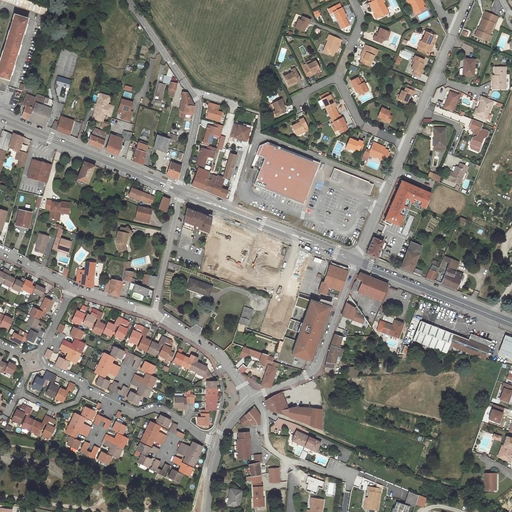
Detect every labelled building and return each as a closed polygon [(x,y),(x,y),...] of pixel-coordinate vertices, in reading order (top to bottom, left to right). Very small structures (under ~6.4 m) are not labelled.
[(24,0),(0,0),(45,16),(48,8),(24,0)] [(374,0),(372,1),(369,3),(372,8),(371,8),(374,14),(374,15),(376,18),(383,15),(383,16),(388,14),(383,2),(384,2),(382,0),(374,0)] [(410,3),(413,9),(415,13),(416,14),(421,12),(420,11),(425,9),(422,4),(420,0),(406,0),(409,4),(410,3)] [(337,19),(342,28),(348,24),(344,17),(346,16),(344,12),(342,7),(340,4),(329,9),(331,13),(333,12),(337,19)] [(497,17),(485,12),(482,19),(483,19),(479,28),(480,29),(479,31),(477,30),(475,35),(487,40),(489,35),(494,24),(497,17)] [(14,14),(12,19),(13,20),(10,31),(9,31),(6,40),(7,40),(4,51),(2,51),(0,58),(0,60),(1,61),(0,62),(0,89),(5,91),(10,74),(11,70),(12,68),(13,65),(17,54),(18,50),(18,48),(20,44),(23,34),(24,30),(25,28),(26,24),(27,19),(14,14)] [(298,19),(297,24),(295,28),(303,31),(306,26),(307,23),(309,23),(311,20),(303,16),(301,20),(298,19)] [(380,28),(378,33),(377,36),(375,36),(373,40),(381,43),(383,39),(385,40),(387,36),(389,32),(389,31),(380,28)] [(432,32),(426,30),(421,42),(420,41),(418,46),(419,47),(417,51),(428,55),(430,51),(431,51),(433,46),(431,46),(434,39),(435,35),(431,33),(432,32)] [(341,40),(329,35),(327,40),(328,41),(323,52),(328,54),(329,53),(333,55),(335,51),(338,45),(339,46),(341,40)] [(365,45),(363,49),(365,50),(362,57),(360,61),(365,63),(364,64),(370,66),(374,55),(376,55),(378,50),(365,45)] [(422,68),(424,64),(422,63),(424,59),(415,56),(413,60),(415,60),(413,64),(412,69),(414,70),(412,73),(420,76),(422,72),(420,71),(422,68)] [(475,59),(464,59),(463,67),(464,67),(464,69),(460,68),(460,69),(459,73),(461,75),(473,76),(475,59)] [(304,65),(303,65),(309,76),(312,74),(311,73),(315,71),(319,69),(315,60),(311,62),(307,65),(306,63),(304,65)] [(68,67),(64,82),(68,83),(72,68),(68,67)] [(505,87),(505,67),(495,67),(495,75),(495,82),(492,82),(492,89),(499,89),(500,87),(505,87)] [(288,74),(284,76),(288,84),(292,82),(296,80),(297,82),(301,80),(294,68),(290,70),(292,72),(288,74)] [(171,77),(173,72),(170,69),(169,69),(167,76),(165,75),(163,82),(170,84),(170,82),(171,77)] [(357,78),(350,81),(354,88),(355,87),(357,91),(359,95),(368,90),(370,91),(371,89),(367,82),(364,84),(363,82),(364,82),(363,79),(358,81),(357,78)] [(32,82),(25,80),(24,84),(22,91),(29,92),(32,82)] [(170,84),(168,88),(174,90),(175,90),(177,84),(174,83),(170,82),(170,84)] [(159,83),(156,96),(159,97),(162,98),(165,85),(159,83)] [(412,90),(406,88),(404,91),(401,90),(399,95),(398,99),(406,102),(408,98),(410,94),(412,95),(413,91),(412,90)] [(460,94),(450,90),(443,108),(453,112),(460,94)] [(332,118),(339,115),(335,107),(333,104),(334,103),(330,95),(328,91),(320,96),(321,99),(323,102),(326,107),(332,118)] [(191,99),(187,93),(182,92),(181,97),(183,97),(181,104),(180,111),(184,112),(185,105),(194,107),(193,104),(191,99)] [(22,116),(29,119),(35,103),(42,105),(45,97),(38,95),(36,98),(27,94),(23,104),(26,106),(22,116)] [(95,111),(92,119),(102,122),(104,115),(111,117),(114,106),(108,104),(110,96),(105,94),(103,98),(99,97),(97,104),(100,105),(99,108),(98,108),(96,109),(95,111)] [(493,101),(481,96),(479,101),(480,101),(477,109),(479,110),(477,115),(486,119),(493,101)] [(50,108),(53,100),(52,100),(46,98),(45,97),(42,105),(50,108)] [(133,102),(122,99),(119,108),(121,109),(120,114),(123,114),(121,119),(129,122),(132,112),(130,111),(133,102)] [(283,103),(281,99),(272,103),(274,106),(276,110),(273,111),(272,113),(273,116),(276,116),(286,111),(284,108),(285,107),(283,103)] [(35,103),(29,119),(30,119),(46,126),(50,114),(48,114),(50,108),(42,105),(35,103)] [(219,106),(210,103),(208,107),(209,107),(208,112),(207,117),(220,121),(222,112),(217,111),(219,106)] [(184,112),(185,112),(191,113),(193,114),(194,107),(185,105),(184,112)] [(386,110),(382,108),(378,116),(382,118),(386,120),(385,121),(389,123),(392,116),(389,115),(390,111),(386,110)] [(332,118),(334,122),(338,130),(339,129),(340,133),(347,129),(345,126),(346,126),(344,122),(342,117),(341,118),(339,114),(339,115),(332,118)] [(57,130),(69,135),(73,121),(61,116),(58,125),(57,130)] [(296,123),(291,126),(296,134),(299,132),(304,129),(303,127),(307,126),(303,118),(299,120),(300,121),(296,123)] [(483,138),(486,137),(488,132),(480,129),(482,123),(472,119),(469,128),(473,130),(475,130),(474,132),(476,136),(474,137),(472,138),(469,143),(470,144),(474,145),(473,148),(479,150),(482,144),(480,143),(483,138)] [(220,136),(223,126),(214,123),(213,127),(208,125),(208,127),(207,129),(204,141),(210,143),(213,133),(220,136)] [(243,126),(234,124),(230,135),(246,140),(250,128),(243,126)] [(434,128),(434,146),(433,150),(445,150),(445,128),(434,128)] [(122,139),(124,131),(119,129),(118,131),(116,131),(115,134),(115,135),(117,135),(116,137),(117,137),(122,139)] [(12,134),(2,130),(0,137),(0,149),(6,151),(8,147),(12,134)] [(88,143),(102,149),(106,136),(99,133),(99,132),(98,131),(97,133),(93,131),(92,135),(91,135),(88,143)] [(130,141),(132,133),(124,131),(122,139),(130,141)] [(24,137),(13,133),(9,147),(18,151),(19,151),(24,137)] [(168,139),(157,134),(153,148),(165,152),(170,139),(169,139),(168,139)] [(116,137),(112,135),(111,135),(108,142),(115,144),(117,137),(116,137)] [(122,139),(117,137),(115,144),(108,142),(106,150),(117,155),(122,139)] [(354,140),(349,138),(346,147),(350,148),(355,150),(356,148),(360,150),(360,148),(362,144),(363,142),(359,140),(358,142),(354,140)] [(267,142),(263,144),(259,153),(265,156),(263,160),(261,168),(254,184),(302,203),(318,162),(267,142)] [(378,144),(373,142),(370,150),(366,148),(364,154),(368,157),(369,155),(374,157),(374,156),(380,158),(385,160),(387,155),(388,152),(389,151),(384,149),(378,146),(378,144)] [(133,161),(142,165),(146,152),(145,152),(147,146),(146,146),(138,143),(136,149),(136,151),(135,153),(134,156),(133,161)] [(470,144),(469,148),(470,151),(477,154),(479,150),(473,148),(474,145),(470,144)] [(214,158),(217,148),(208,146),(207,149),(202,148),(201,148),(201,152),(197,164),(204,166),(206,156),(214,158)] [(24,168),(28,153),(22,152),(19,160),(17,166),(24,168)] [(236,155),(230,153),(223,177),(229,179),(236,155)] [(47,182),(52,165),(32,159),(27,177),(47,182)] [(84,161),(84,162),(77,179),(85,182),(87,183),(94,165),(84,161)] [(208,179),(209,179),(210,178),(211,178),(214,165),(215,165),(216,162),(213,161),(210,172),(208,179)] [(177,179),(181,166),(171,162),(167,175),(177,179)] [(465,171),(466,171),(468,167),(460,163),(458,167),(455,174),(453,173),(450,171),(447,179),(459,185),(465,171)] [(205,190),(209,179),(208,179),(210,172),(199,168),(192,185),(205,190)] [(368,182),(334,168),(331,177),(331,178),(365,191),(368,182)] [(428,172),(426,177),(439,182),(441,176),(428,172)] [(217,177),(211,192),(224,198),(227,191),(221,188),(224,178),(223,177),(217,175),(217,177)] [(209,179),(205,190),(211,192),(217,177),(213,176),(212,179),(211,178),(210,178),(209,179)] [(373,184),(368,182),(365,191),(370,193),(373,184)] [(406,183),(405,186),(400,184),(395,195),(397,196),(395,201),(393,200),(391,204),(394,205),(391,210),(389,209),(384,219),(391,222),(398,225),(401,219),(402,216),(405,217),(408,209),(406,208),(407,205),(409,205),(411,200),(414,201),(413,203),(421,206),(425,207),(431,194),(427,192),(419,189),(406,183)] [(146,202),(149,195),(131,187),(128,196),(139,200),(139,199),(146,202)] [(166,211),(170,200),(162,196),(158,208),(166,211)] [(50,219),(57,220),(58,211),(69,212),(70,203),(59,201),(59,203),(52,202),(52,200),(47,200),(46,209),(51,210),(50,219)] [(152,209),(138,206),(135,216),(149,220),(152,209)] [(208,233),(212,216),(208,215),(197,210),(196,212),(193,211),(193,209),(189,207),(188,208),(187,208),(178,246),(188,250),(193,237),(191,236),(193,229),(197,230),(198,228),(208,233)] [(16,225),(23,227),(23,225),(28,227),(32,212),(19,209),(16,225)] [(69,214),(69,212),(58,211),(57,220),(60,220),(60,213),(69,214)] [(409,215),(402,233),(407,235),(414,217),(409,215)] [(118,231),(116,240),(126,243),(127,236),(128,233),(130,231),(127,227),(124,229),(121,228),(120,231),(118,231)] [(49,237),(39,233),(36,243),(37,243),(35,250),(43,253),(49,237)] [(282,243),(261,235),(255,251),(276,259),(282,243)] [(213,247),(223,248),(223,247),(234,247),(234,242),(232,242),(233,238),(227,237),(226,238),(221,238),(221,237),(214,236),(213,247)] [(59,238),(56,237),(52,249),(58,250),(58,249),(68,252),(71,242),(59,238)] [(366,254),(377,258),(383,241),(372,237),(366,254)] [(116,240),(116,242),(119,251),(126,249),(124,244),(126,243),(116,240)] [(246,242),(243,241),(239,251),(237,256),(241,257),(242,253),(246,242)] [(410,242),(407,250),(418,255),(421,246),(420,246),(414,243),(410,242)] [(297,296),(303,277),(310,255),(300,250),(291,278),(287,295),(286,294),(274,333),(272,337),(280,340),(283,341),(285,336),(287,328),(290,319),(294,305),(297,296)] [(407,250),(400,268),(411,272),(418,255),(407,250)] [(253,256),(242,253),(241,257),(251,261),(253,256)] [(267,261),(260,258),(258,264),(257,264),(250,282),(258,285),(267,261)] [(440,283),(449,286),(455,271),(459,262),(450,259),(449,263),(440,283)] [(91,287),(92,287),(94,262),(86,262),(85,272),(78,269),(77,282),(83,285),(91,287)] [(329,265),(319,293),(326,295),(329,287),(340,291),(347,271),(329,265)] [(426,278),(434,281),(439,269),(432,266),(430,270),(426,278)] [(0,271),(0,281),(2,283),(8,271),(5,269),(3,273),(0,271)] [(66,278),(68,273),(60,269),(57,273),(66,278)] [(126,271),(123,270),(122,279),(130,282),(132,272),(129,271),(126,271)] [(8,271),(2,283),(10,287),(14,278),(9,276),(11,272),(8,271)] [(455,271),(449,286),(456,289),(457,289),(463,275),(455,271)] [(387,284),(359,273),(357,279),(362,281),(358,292),(380,301),(387,284)] [(157,276),(145,274),(143,283),(147,283),(147,285),(155,286),(157,276)] [(21,289),(26,279),(22,278),(20,281),(16,279),(12,288),(20,292),(21,289)] [(33,291),(35,287),(31,285),(33,283),(26,279),(21,289),(31,294),(33,291)] [(119,296),(122,281),(111,279),(110,286),(106,285),(104,292),(119,296)] [(190,279),(187,288),(209,296),(212,286),(190,279)] [(362,281),(357,279),(354,282),(351,290),(358,292),(362,281)] [(153,294),(154,290),(148,288),(136,284),(135,283),(133,289),(147,295),(148,292),(153,294)] [(40,300),(43,302),(45,298),(46,295),(43,294),(45,289),(36,284),(35,287),(33,291),(42,296),(40,300)] [(318,303),(297,296),(294,305),(307,310),(303,323),(290,319),(287,328),(299,332),(296,341),(285,336),(283,341),(277,358),(277,359),(292,365),(296,355),(300,357),(300,355),(302,356),(302,357),(310,360),(330,302),(319,299),(318,303)] [(43,302),(39,310),(46,313),(52,301),(45,298),(43,302)] [(356,305),(351,298),(347,304),(354,308),(356,305)] [(355,313),(354,308),(346,303),(341,316),(362,323),(364,318),(363,316),(359,315),(355,313)] [(79,324),(87,307),(83,306),(80,312),(77,311),(72,321),(79,324)] [(46,313),(39,310),(33,307),(29,315),(30,315),(38,319),(40,315),(44,316),(46,313)] [(244,307),(239,322),(248,325),(249,320),(252,310),(244,307)] [(95,317),(98,311),(93,309),(90,315),(87,314),(82,324),(90,328),(95,317)] [(0,317),(0,325),(1,325),(4,326),(8,329),(13,319),(5,315),(4,317),(1,315),(0,317)] [(38,319),(30,315),(28,321),(26,324),(30,325),(32,327),(39,330),(41,326),(37,325),(39,320),(38,319)] [(128,322),(123,319),(120,326),(115,336),(122,339),(127,329),(126,328),(125,328),(128,322)] [(403,324),(394,320),(392,326),(390,326),(390,325),(385,323),(382,332),(398,338),(403,324)] [(100,335),(104,324),(97,321),(92,331),(100,335)] [(435,352),(436,349),(446,353),(447,349),(450,341),(453,334),(420,321),(409,348),(417,351),(419,345),(424,347),(435,352)] [(108,322),(105,329),(103,333),(111,336),(115,326),(108,322)] [(140,334),(143,328),(138,325),(135,331),(133,330),(128,340),(135,344),(140,334)] [(33,342),(39,330),(32,327),(31,330),(29,335),(27,339),(33,342)] [(83,332),(73,327),(70,334),(80,339),(83,332)] [(27,339),(29,335),(25,333),(21,330),(18,335),(14,333),(11,339),(20,344),(22,340),(25,341),(27,339)] [(468,339),(453,334),(450,341),(451,341),(450,345),(452,346),(485,358),(491,342),(470,333),(468,339)] [(335,363),(336,359),(336,355),(340,356),(342,349),(340,348),(340,346),(339,346),(341,339),(345,341),(345,340),(345,337),(342,337),(342,336),(334,334),(330,346),(328,352),(325,367),(333,368),(334,363),(335,363)] [(497,352),(511,358),(511,337),(505,334),(497,352)] [(146,351),(150,341),(143,337),(138,347),(146,351)] [(85,344),(75,339),(72,344),(71,346),(81,351),(85,344)] [(277,358),(283,341),(280,340),(274,357),(277,358)] [(152,342),(147,352),(155,355),(159,345),(152,342)] [(72,344),(71,343),(68,348),(80,353),(81,351),(71,346),(72,344)] [(171,348),(164,345),(159,355),(166,359),(169,351),(171,348)] [(124,352),(114,347),(110,354),(121,359),(124,352)] [(79,356),(80,353),(68,348),(67,350),(69,351),(79,356)] [(172,361),(181,365),(185,356),(180,354),(182,350),(178,348),(172,361)] [(259,363),(264,365),(266,359),(267,355),(250,349),(248,354),(260,358),(259,363)] [(69,351),(66,358),(76,363),(79,356),(69,351)] [(173,352),(169,351),(166,359),(165,361),(168,363),(173,352)] [(114,358),(103,353),(100,360),(110,365),(111,363),(114,358)] [(131,357),(132,355),(128,353),(123,362),(127,364),(131,357)] [(194,356),(191,355),(189,358),(185,356),(181,365),(188,369),(194,356)] [(198,358),(194,356),(188,369),(196,372),(200,363),(196,361),(198,358)] [(59,357),(55,365),(65,369),(69,362),(59,357)] [(141,359),(137,357),(136,360),(133,367),(137,369),(141,359)] [(262,385),(270,388),(275,373),(278,366),(278,364),(266,359),(264,365),(268,366),(262,385)] [(100,360),(99,362),(111,369),(113,364),(111,363),(110,365),(100,360)] [(8,364),(4,363),(1,369),(4,371),(11,374),(12,373),(15,367),(16,365),(9,362),(8,364)] [(111,369),(99,362),(98,365),(108,370),(107,372),(109,373),(111,369)] [(155,366),(145,362),(141,369),(151,373),(155,366)] [(207,367),(200,363),(196,372),(196,373),(203,376),(204,379),(211,375),(207,368),(207,367)] [(243,375),(247,367),(243,364),(237,370),(240,373),(243,375)] [(98,365),(94,372),(104,377),(107,372),(108,370),(98,365)] [(51,373),(48,380),(53,382),(56,375),(51,373)] [(156,378),(146,373),(144,379),(143,380),(153,385),(156,378)] [(204,379),(205,379),(206,381),(206,388),(216,388),(216,381),(215,381),(211,375),(204,379)] [(44,380),(37,377),(32,387),(39,391),(44,380)] [(109,381),(99,377),(95,384),(106,389),(109,381)] [(152,388),(153,385),(143,380),(144,379),(142,378),(140,382),(152,388)] [(75,384),(70,382),(67,389),(71,391),(75,384)] [(151,388),(152,388),(140,382),(138,387),(139,387),(140,386),(150,391),(151,388)] [(53,397),(56,393),(58,387),(51,383),(46,394),(53,397)] [(503,390),(500,399),(507,402),(511,391),(510,391),(511,386),(503,383),(501,390),(503,390)] [(139,387),(137,393),(147,398),(150,391),(140,386),(139,387)] [(60,388),(57,394),(55,398),(63,402),(68,391),(60,388)] [(140,397),(130,392),(127,399),(137,404),(140,397)] [(274,395),(281,410),(287,409),(281,392),(274,395)] [(187,402),(186,399),(183,399),(183,397),(183,393),(175,394),(175,397),(174,397),(174,408),(179,408),(182,408),(182,409),(187,409),(187,402)] [(287,409),(281,410),(274,395),(265,401),(270,411),(282,414),(289,417),(288,409),(287,409)] [(348,399),(335,400),(335,407),(349,405),(348,399)] [(24,413),(27,406),(21,403),(18,410),(16,410),(12,420),(19,423),(24,413)] [(201,410),(201,413),(208,414),(208,410),(216,410),(216,403),(205,403),(205,410),(201,410)] [(349,405),(335,407),(336,414),(350,412),(349,405)] [(494,405),(488,419),(498,423),(504,408),(494,405)] [(95,411),(85,407),(81,414),(91,419),(95,411)] [(256,410),(254,407),(252,409),(245,415),(246,416),(247,417),(256,410)] [(301,417),(303,408),(296,407),(288,409),(289,417),(295,419),(295,417),(301,417)] [(301,417),(300,421),(308,424),(322,430),(321,410),(310,408),(303,408),(301,417)] [(256,410),(247,417),(251,422),(253,426),(260,425),(259,415),(256,410)] [(85,418),(74,413),(71,421),(81,426),(82,423),(85,418)] [(208,414),(201,413),(201,417),(198,418),(198,425),(208,425),(208,414)] [(97,415),(94,422),(98,424),(100,420),(102,417),(97,415)] [(167,427),(171,420),(160,415),(156,423),(167,427)] [(240,421),(244,427),(251,422),(247,417),(246,416),(243,419),(243,418),(240,421)] [(22,427),(29,430),(32,425),(34,420),(26,417),(22,427)] [(55,420),(50,418),(47,424),(42,435),(50,438),(55,428),(52,427),(55,420)] [(111,421),(107,419),(105,422),(103,427),(107,429),(111,421)] [(43,424),(35,421),(33,426),(31,431),(38,435),(43,424)] [(160,426),(150,421),(147,428),(157,433),(158,431),(160,426)] [(366,443),(370,425),(355,421),(350,440),(366,443)] [(126,427),(116,422),(112,429),(123,434),(126,427)] [(82,428),(70,423),(69,425),(79,430),(78,431),(80,432),(82,428)] [(69,425),(65,432),(76,437),(78,431),(79,430),(69,425)] [(157,433),(147,428),(146,431),(158,437),(160,433),(158,431),(157,433)] [(158,437),(146,431),(144,433),(155,438),(154,440),(156,442),(158,437)] [(321,442),(296,431),(291,441),(316,452),(321,442)] [(249,438),(248,432),(238,433),(239,439),(237,439),(238,458),(248,458),(248,455),(247,438),(249,438)] [(127,438),(117,433),(115,438),(114,440),(124,445),(127,438)] [(144,433),(141,440),(151,445),(154,440),(155,438),(144,433)] [(80,442),(70,436),(67,444),(77,449),(80,442)] [(511,438),(505,436),(502,445),(504,446),(501,455),(503,458),(509,460),(511,451),(511,438)] [(113,438),(111,442),(123,448),(124,445),(114,440),(115,438),(113,438)] [(85,453),(86,451),(89,444),(84,442),(80,451),(85,454),(85,453)] [(111,446),(121,451),(123,448),(111,442),(109,447),(111,448),(111,446)] [(136,450),(146,455),(150,448),(140,442),(136,450)] [(192,442),(190,447),(189,449),(200,454),(203,447),(192,442)] [(501,455),(504,446),(502,445),(498,457),(502,460),(508,462),(509,460),(503,458),(501,455)] [(89,456),(90,456),(94,458),(98,448),(94,446),(91,453),(89,456)] [(118,458),(121,451),(111,446),(111,448),(108,453),(118,458)] [(190,447),(188,446),(186,450),(198,456),(199,457),(200,454),(189,449),(190,447)] [(198,456),(186,450),(184,455),(186,456),(187,453),(197,458),(199,457),(198,456)] [(111,457),(101,452),(98,459),(108,464),(111,457)] [(186,456),(183,461),(194,466),(197,458),(187,453),(186,456)] [(259,463),(262,462),(262,454),(254,455),(255,464),(259,463)] [(151,460),(141,455),(137,462),(148,467),(151,460)] [(155,472),(157,468),(160,462),(156,460),(151,469),(155,472)] [(182,463),(179,470),(189,475),(193,468),(182,463)] [(259,463),(255,464),(249,465),(251,476),(260,474),(259,463)] [(165,476),(169,466),(165,464),(162,470),(161,474),(165,476)] [(279,482),(278,468),(269,469),(270,482),(279,482)] [(182,474),(172,470),(169,477),(179,482),(182,474)] [(496,473),(484,473),(484,490),(494,490),(494,481),(496,481),(496,473)] [(324,482),(308,476),(305,484),(308,485),(306,491),(316,494),(318,487),(322,489),(324,482)] [(254,506),(264,506),(264,498),(262,498),(261,484),(253,484),(254,506)] [(366,508),(377,510),(381,489),(368,487),(367,491),(369,491),(368,498),(366,508)] [(228,505),(238,507),(241,491),(230,489),(229,498),(228,505)] [(407,511),(410,506),(415,507),(418,495),(409,491),(404,504),(396,502),(394,508),(392,508),(391,511),(407,511)] [(320,511),(323,499),(310,497),(310,503),(311,503),(310,510),(309,511),(320,511)]
